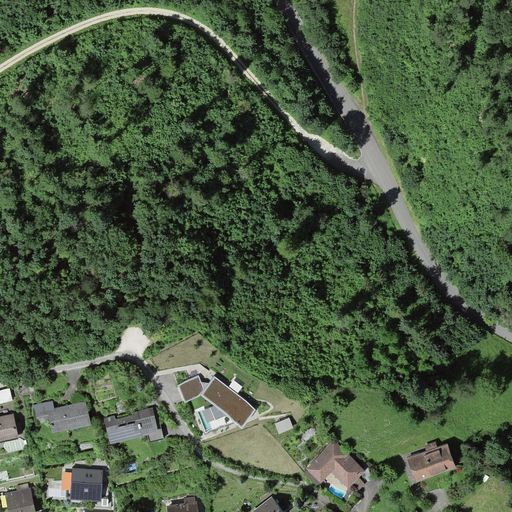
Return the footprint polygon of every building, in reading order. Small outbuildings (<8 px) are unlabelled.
[(199,375),(178,386),(185,402),(201,394),(204,390),(199,375)] [(256,410),(215,377),(204,390),(201,394),(242,427),(256,410)] [(9,385),(0,387),(0,401),(13,398),(9,385)] [(52,427),(89,418),(86,404),(67,409),(67,404),(51,408),(49,399),(35,403),(36,420),(50,416),(52,427)] [(108,420),(112,440),(148,433),(150,445),(164,442),(157,410),(136,414),(137,420),(115,424),(114,419),(108,420)] [(0,414),(0,434),(20,430),(19,421),(10,423),(8,413),(0,414)] [(290,417),(275,423),(279,434),(294,428),(290,417)] [(449,445),(411,459),(419,480),(457,466),(449,445)] [(327,453),(309,475),(324,487),(327,483),(325,481),(334,469),(353,484),(365,469),(343,450),(341,453),(336,449),(331,456),(327,453)] [(103,471),(73,469),(71,499),(101,501),(103,471)] [(31,487),(9,493),(13,511),(30,511),(37,511),(31,487)] [(189,507),(172,508),(172,511),(198,511),(198,502),(194,502),(194,498),(188,499),(189,507)] [(286,511),(277,499),(258,511),(286,511)]
